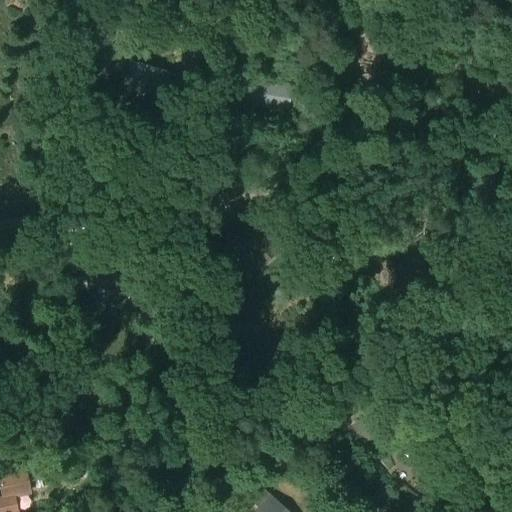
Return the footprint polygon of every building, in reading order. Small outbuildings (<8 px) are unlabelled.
[(169,72),(131,61),(124,84),(162,95),(169,72)] [(241,80),(238,100),(278,106),(281,87),(241,80)] [(345,86),(346,98),(355,97),(354,85),(345,86)] [(265,221),(256,209),(244,218),(249,225),(233,237),(254,265),(279,246),(261,224),(265,221)] [(94,291),(123,287),(117,242),(89,246),(94,291)] [(68,380),(69,392),(87,392),(87,379),(68,380)] [(339,411),(331,417),(338,427),(346,421),(339,411)] [(434,456),(404,427),(386,446),(417,475),(434,456)] [(0,489),(2,498),(0,498),(0,511),(13,511),(16,511),(12,495),(29,491),(23,468),(0,474),(0,489)] [(281,511),(268,499),(256,511),(281,511)]
